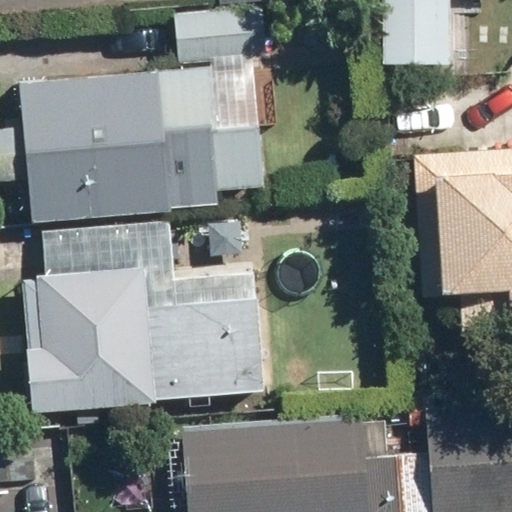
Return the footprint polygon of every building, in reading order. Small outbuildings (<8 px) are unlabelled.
[(376,0),(377,60),(446,60),(445,0),(376,0)] [(170,61),(258,55),(255,3),(166,9),(170,61)] [(215,186),(256,183),(248,64),(17,80),(19,121),(0,122),(0,176),(22,175),(25,218),(216,205),(215,186)] [(509,301),(511,300),(511,143),(410,148),(416,293),(454,292),(455,331),(510,328),(509,301)] [(32,410),(153,401),(153,395),(261,386),(253,296),(145,305),(142,263),(38,271),(44,344),(26,345),(32,410)] [(409,340),(372,340),(372,395),(408,395),(409,340)] [(427,511),(511,511),(511,398),(420,404),(427,511)] [(185,511),(365,511),(358,409),(179,422),(185,511)]
